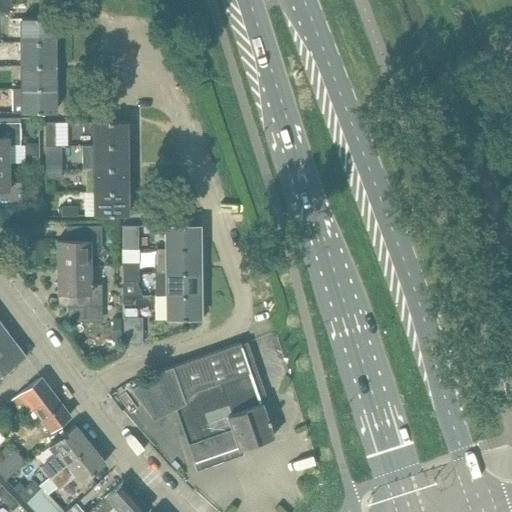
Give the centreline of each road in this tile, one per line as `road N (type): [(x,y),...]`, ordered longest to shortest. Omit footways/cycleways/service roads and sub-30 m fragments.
road 1 (secondary): [(481,511),(411,289),(302,0)]
road 2 (secondary): [(249,0),(411,511)]
road 3 (residential): [(79,398),(133,364),(228,337),(239,324),(172,111),(126,41)]
road 4 (residential): [(181,511),(79,398)]
road 5 (residential): [(79,398),(0,298)]
